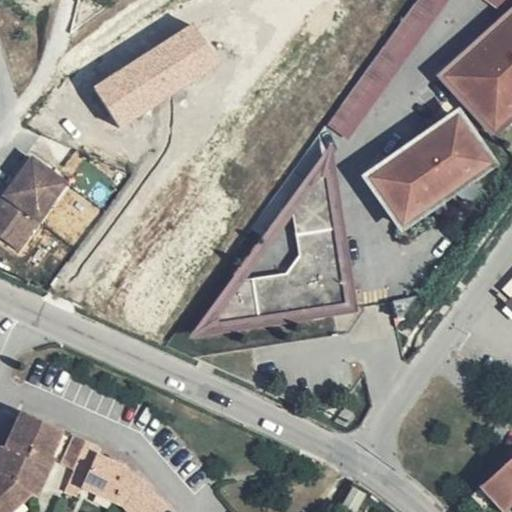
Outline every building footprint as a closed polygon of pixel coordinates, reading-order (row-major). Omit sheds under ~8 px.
[(411,0),(330,128),(353,142),(442,0),(411,0)] [(511,0),(488,0),(506,12),(511,3),(511,0)] [(511,15),(445,79),(471,107),(487,123),(495,132),(511,116),(511,15)] [(195,22),(94,87),(121,128),(221,63),(195,22)] [(487,123),(471,107),(371,182),(406,229),(493,164),(472,135),(487,123)] [(337,149),(295,205),(303,262),(293,277),(247,284),(198,340),(361,314),(337,149)] [(64,183),(29,156),(0,192),(0,238),(14,249),(64,183)] [(511,304),(511,321),(511,322),(511,271),(496,289),(511,304)] [(511,304),(496,289),(488,295),(511,317),(511,304)] [(415,302),(387,305),(388,320),(416,317),(415,302)] [(0,511),(13,511),(30,498),(37,502),(55,464),(61,467),(74,439),(24,416),(7,453),(1,451),(0,452),(0,511)] [(61,467),(75,473),(87,444),(74,439),(61,467)] [(87,444),(75,473),(87,479),(98,456),(100,450),(87,444)] [(69,485),(115,504),(127,475),(129,471),(98,456),(87,479),(75,473),(69,485)] [(511,456),(478,489),(499,511),(505,511),(511,506),(511,456)] [(127,475),(115,504),(125,509),(127,511),(167,511),(142,482),(127,475)]
